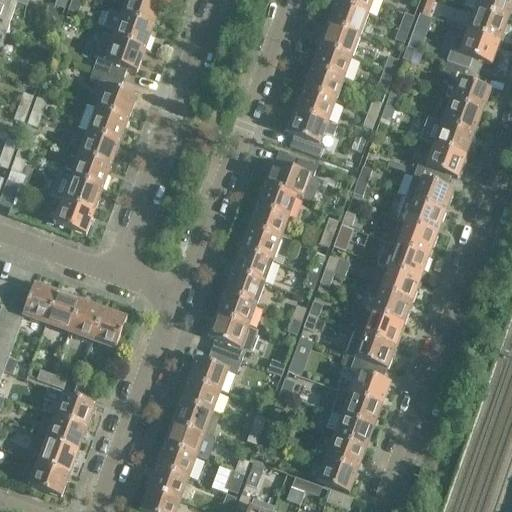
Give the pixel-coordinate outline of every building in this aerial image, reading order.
[(12,2),(6,0),(0,0),(0,35),(5,38),(17,4),(12,2)] [(69,0),(57,0),(56,6),(66,10),(69,0)] [(86,2),(81,0),(74,0),(71,11),(81,15),(86,2)] [(152,0),(126,0),(121,14),(154,26),(162,4),(152,0)] [(337,0),(336,4),(368,17),(374,0),(337,0)] [(437,0),(426,0),(421,15),(430,19),(437,0)] [(511,0),(467,0),(465,7),(475,11),(507,23),(511,9),(511,0)] [(336,4),(328,26),(360,39),(368,17),(336,4)] [(146,49),(154,26),(121,14),(109,10),(103,27),(115,31),(113,37),(146,49)] [(475,11),(467,32),(499,44),(502,38),(507,38),(510,27),(507,24),(507,23),(475,11)] [(398,28),(407,31),(412,18),(403,15),(398,28)] [(328,26),(320,48),(352,60),(360,39),(328,26)] [(393,41),(402,45),(407,31),(398,28),(393,41)] [(467,32),(466,34),(457,36),(447,63),(479,75),(483,65),(491,67),(499,44),(467,32)] [(136,75),(146,49),(113,37),(104,62),(97,60),(93,70),(123,80),(127,71),(136,75)] [(411,37),(407,49),(408,49),(416,52),(420,53),(424,42),(411,37)] [(54,44),(41,39),(37,49),(50,54),(54,44)] [(320,48),(312,70),(344,82),(352,60),(320,48)] [(416,52),(408,49),(405,59),(416,63),(420,53),(416,52)] [(382,72),(391,75),(396,62),(387,58),(382,72)] [(443,76),(457,81),(449,102),(482,114),(490,92),(475,86),(479,75),(447,63),(443,76)] [(104,86),(95,109),(128,121),(136,99),(119,93),(123,80),(93,70),(89,81),(104,86)] [(312,70),(304,92),(336,104),(344,82),(312,70)] [(377,85),(387,88),(391,75),(382,72),(377,85)] [(54,88),(55,84),(53,80),(48,79),(44,81),(43,85),(46,89),(50,91),(54,88)] [(387,104),(396,108),(401,95),(391,91),(387,104)] [(304,92),(296,114),(328,126),(336,104),(304,92)] [(34,97),(23,93),(19,106),(29,110),(34,97)] [(49,102),(39,98),(34,112),(44,116),(49,102)] [(482,114),(449,102),(441,124),(474,136),(482,114)] [(367,116),(377,119),(381,106),(372,103),(367,116)] [(382,117),(391,121),(396,108),(387,104),(382,117)] [(77,128),(87,131),(120,144),(128,121),(95,109),(86,105),(77,128)] [(29,110),(19,106),(14,120),(24,124),(29,110)] [(44,116),(34,112),(29,125),(40,129),(44,116)] [(288,136),(294,138),(290,149),(321,160),(325,148),(321,147),(328,126),(296,114),(288,136)] [(363,129),(372,132),(377,119),(367,116),(363,129)] [(441,124),(433,146),(466,158),(474,136),(441,124)] [(87,131),(79,154),(112,166),(120,144),(87,131)] [(17,143),(7,139),(2,153),(12,157),(17,143)] [(33,149),(22,145),(17,159),(28,162),(33,149)] [(433,146),(425,167),(418,164),(414,177),(445,189),(449,178),(457,181),(466,158),(433,146)] [(12,157),(2,153),(0,157),(0,167),(7,170),(12,157)] [(79,154),(70,177),(103,189),(112,166),(79,154)] [(283,168),(273,164),(265,187),(297,199),(305,177),(313,180),(317,168),(287,157),(283,168)] [(28,162),(17,159),(12,172),(23,176),(28,162)] [(388,169),(406,175),(408,170),(390,164),(388,169)] [(358,182),(368,186),(373,172),(363,169),(358,182)] [(70,177),(62,200),(95,212),(103,189),(70,177)] [(445,213),(453,191),(420,180),(415,179),(408,200),(445,213)] [(8,181),(0,202),(0,205),(11,209),(20,185),(8,181)] [(354,195),(363,199),(368,186),(358,182),(354,195)] [(297,199),(265,187),(257,209),(289,221),(297,199)] [(400,223),(404,225),(436,237),(445,213),(408,200),(403,198),(398,212),(403,213),(400,223)] [(56,220),(54,225),(86,237),(95,212),(62,200),(55,220),(56,220)] [(300,226),(289,221),(257,209),(248,231),(281,243),(292,247),(300,226)] [(342,227),(352,231),(356,218),(347,214),(342,227)] [(324,235),(333,238),(338,225),(329,221),(324,235)] [(404,225),(396,247),(428,259),(436,237),(404,225)] [(281,243),(248,231),(240,253),(273,265),(285,269),(292,247),(281,243)] [(319,248),(329,251),(333,238),(324,235),(319,248)] [(344,254),(348,243),(336,238),(332,250),(344,254)] [(396,247),(387,270),(420,282),(428,259),(396,247)] [(273,265),(240,253),(232,275),(265,287),(273,265)] [(326,272),(335,275),(340,262),(331,259),(326,272)] [(309,278),(318,282),(323,268),(313,265),(309,278)] [(411,304),(420,282),(387,270),(379,292),(411,304)] [(321,285),(331,289),(335,276),(326,272),(321,285)] [(265,287),(232,275),(224,296),(257,308),(265,287)] [(304,291),(313,295),(318,282),(309,278),(304,291)] [(8,285),(0,304),(0,307),(1,308),(11,312),(19,289),(8,285)] [(31,294),(23,316),(22,319),(24,319),(46,327),(58,295),(35,286),(32,294),(31,294)] [(19,289),(11,312),(23,316),(31,294),(19,289)] [(403,326),(411,304),(379,292),(371,315),(403,326)] [(58,295),(46,327),(69,336),(81,303),(58,295)] [(257,308),(224,296),(217,318),(249,330),(257,308)] [(91,344),(103,312),(81,303),(69,336),(91,344)] [(310,317),(319,320),(324,307),(315,304),(310,317)] [(1,308),(0,311),(0,319),(21,327),(24,319),(22,319),(23,316),(11,312),(1,308)] [(293,321),(302,325),(307,311),(298,308),(293,321)] [(127,320),(103,312),(91,344),(115,353),(127,320)] [(371,315),(363,337),(395,348),(403,326),(371,315)] [(305,330),(314,334),(319,321),(310,317),(305,330)] [(217,318),(208,339),(215,342),(211,353),(241,364),(246,353),(253,355),(255,351),(256,351),(261,340),(258,339),(260,334),(249,330),(217,318)] [(0,319),(0,331),(17,338),(21,327),(0,319)] [(288,334),(297,338),(302,325),(293,321),(288,334)] [(0,331),(0,343),(13,348),(17,338),(0,331)] [(354,359),(386,371),(386,372),(395,348),(363,337),(354,333),(346,356),(354,359)] [(306,361),(312,345),(299,340),(293,356),(306,361)] [(13,348),(0,343),(0,355),(9,359),(13,348)] [(197,360),(188,382),(221,394),(229,372),(237,375),(241,364),(211,353),(207,363),(197,360)] [(0,355),(0,367),(5,369),(8,360),(9,359),(0,355)] [(381,408),(390,385),(382,382),(386,371),(354,359),(346,356),(342,368),(357,374),(349,396),(381,408)] [(14,372),(17,364),(8,360),(5,369),(4,373),(13,377),(14,372)] [(36,383),(49,388),(53,378),(40,374),(36,383)] [(53,378),(49,388),(63,392),(66,383),(53,378)] [(188,382),(180,404),(213,416),(221,394),(188,382)] [(279,395),(289,398),(294,385),(284,382),(279,395)] [(0,398),(4,400),(9,387),(0,383),(0,398)] [(74,395),(96,403),(101,391),(78,383),(74,395)] [(58,407),(54,418),(86,430),(95,407),(47,389),(43,401),(58,407)] [(373,430),(381,408),(349,396),(337,392),(329,413),(331,414),(373,430)] [(275,408),(284,412),(289,398),(279,395),(275,408)] [(213,416),(180,404),(172,426),(205,438),(213,416)] [(365,451),(373,430),(331,414),(325,430),(335,433),(333,439),(365,451)] [(251,430),(260,434),(265,420),(256,417),(251,430)] [(54,418),(45,441),(78,453),(86,430),(54,418)] [(172,426),(165,447),(197,459),(205,438),(172,426)] [(264,439),(273,442),(278,429),(268,426),(264,439)] [(246,443),(256,447),(260,434),(251,430),(246,443)] [(259,452),(268,456),(273,442),(264,439),(259,452)] [(357,473),(365,451),(333,439),(324,461),(357,473)] [(78,453),(45,441),(37,464),(69,476),(78,453)] [(165,447),(157,469),(189,481),(197,459),(165,447)] [(235,473),(244,477),(249,463),(239,460),(235,473)] [(348,496),(357,473),(324,461),(316,484),(348,496)] [(37,464),(28,487),(61,499),(69,476),(37,464)] [(157,469),(149,491),(181,503),(189,481),(157,469)] [(225,489),(238,493),(244,477),(235,473),(231,472),(225,489)] [(304,494),(308,484),(294,479),(291,489),(304,494)] [(322,489),(308,484),(304,494),(319,499),(322,489)] [(177,511),(181,503),(149,491),(141,511),(177,511)] [(348,511),(353,501),(331,492),(327,503),(348,511)] [(222,509),(230,511),(231,511),(236,499),(226,496),(222,509)] [(235,511),(273,511),(274,508),(242,496),(235,511)]
